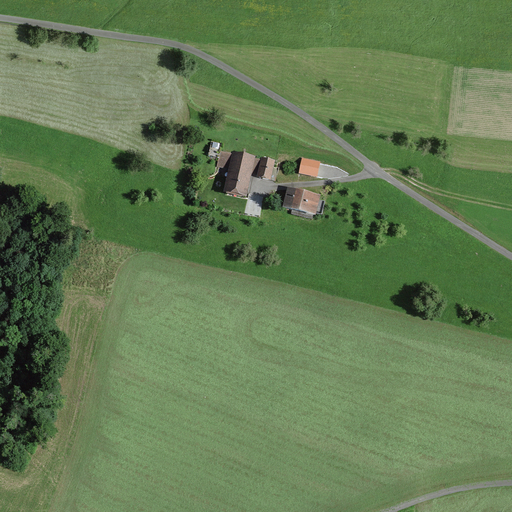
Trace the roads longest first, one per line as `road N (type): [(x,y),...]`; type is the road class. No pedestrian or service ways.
road 1 (track): [(511,255),(203,53),(0,16)]
road 2 (track): [(391,511),(448,491),(511,483)]
